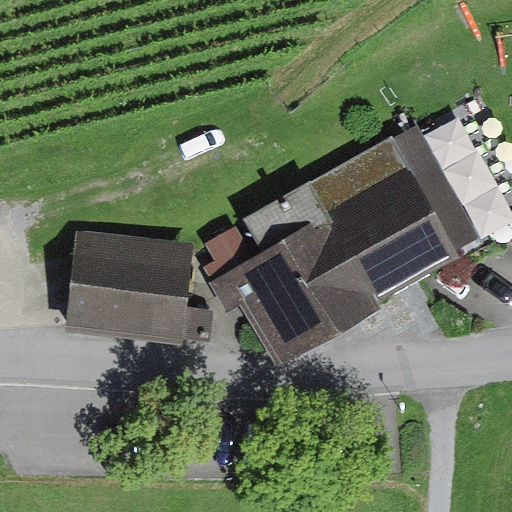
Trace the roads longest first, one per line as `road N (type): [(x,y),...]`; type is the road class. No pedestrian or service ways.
road 1 (residential): [(511,358),(289,377),(0,359)]
road 2 (track): [(437,511),(449,367)]
